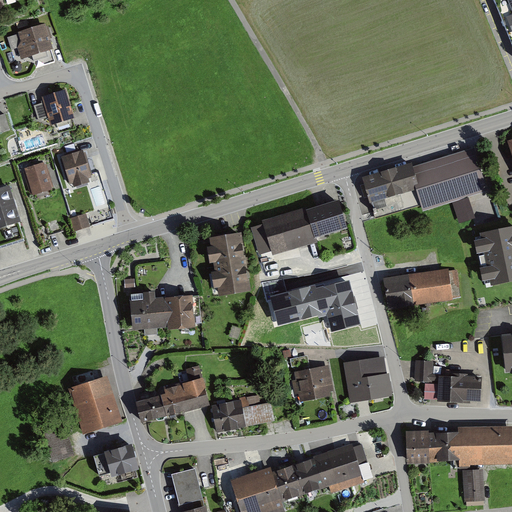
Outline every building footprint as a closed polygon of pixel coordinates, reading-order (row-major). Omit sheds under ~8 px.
[(511,0),(493,0),(511,44),(511,0)] [(49,26),(9,38),(16,63),(57,51),(49,26)] [(56,126),(74,120),(65,92),(47,97),(56,126)] [(422,161),(368,177),(377,208),(422,195),(426,210),(491,191),(479,151),(424,167),(422,161)] [(89,181),(92,180),(83,152),(61,159),(70,187),(73,186),(74,190),(90,185),(89,181)] [(47,165),(26,171),(33,196),(55,190),(47,165)] [(12,188),(0,191),(0,210),(17,205),(12,188)] [(352,229),(345,201),(313,210),(320,237),(352,229)] [(17,205),(0,210),(0,230),(23,223),(17,205)] [(270,226),(257,229),(264,254),(274,251),(275,255),(322,242),(320,237),(313,210),(312,208),(268,220),(270,226)] [(74,233),(91,229),(87,215),(71,220),(74,233)] [(511,285),(511,228),(473,236),(484,291),(511,285)] [(241,233),(209,238),(219,296),(251,290),(241,233)] [(453,268),(388,276),(392,306),(457,298),(453,268)] [(344,279),(285,288),(291,325),(300,324),(304,323),(351,316),(350,309),(376,305),(372,280),(345,284),(344,279)] [(171,294),(134,295),(135,330),(172,329),(171,294)] [(199,328),(198,294),(171,294),(172,329),(199,328)] [(511,370),(511,333),(502,335),(505,372),(511,370)] [(384,356),(345,361),(350,399),(389,394),(384,356)] [(433,359),(419,359),(418,383),(433,383),(433,359)] [(327,364),(293,371),(299,400),(333,394),(327,364)] [(486,375),(442,373),(441,401),(485,402),(486,375)] [(106,375),(72,386),(86,430),(121,419),(106,375)] [(165,395),(143,400),(147,419),(213,404),(207,379),(164,389),(165,395)] [(244,400),(215,405),(220,432),(275,421),(271,402),(246,407),(244,400)] [(43,429),(53,461),(75,454),(65,423),(43,429)] [(463,430),(438,430),(440,462),(464,461),(464,466),(511,463),(511,423),(463,426),(463,430)] [(438,430),(411,431),(413,463),(440,462),(438,430)] [(131,447),(91,458),(98,484),(138,473),(131,447)] [(356,449),(312,463),(321,488),(365,473),(356,449)] [(271,469),(231,485),(241,511),(285,511),(282,502),(321,488),(312,463),(275,478),(271,469)] [(211,511),(199,468),(174,475),(184,511),(211,511)] [(487,469),(470,470),(471,501),(488,500),(487,469)]
